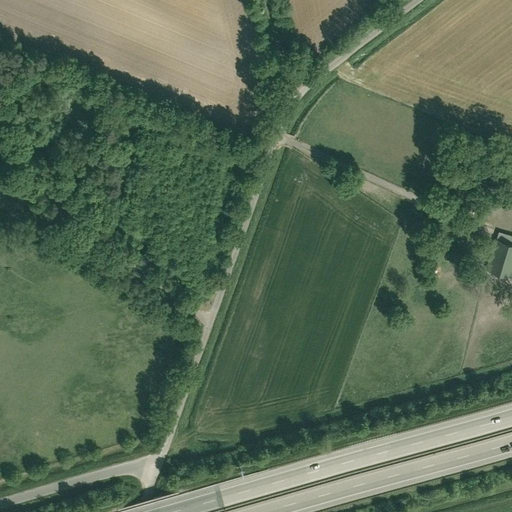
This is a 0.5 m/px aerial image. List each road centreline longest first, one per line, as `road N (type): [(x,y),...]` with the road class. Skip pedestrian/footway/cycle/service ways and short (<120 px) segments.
road 1 (unclassified): [(212,324),(296,99),(426,0)]
road 2 (motorway): [(511,411),(155,511)]
road 3 (unclassified): [(212,324),(0,148)]
road 4 (motorway): [(263,511),(511,442)]
road 5 (unclassified): [(164,459),(0,507)]
road 6 (unclassified): [(164,459),(212,324)]
